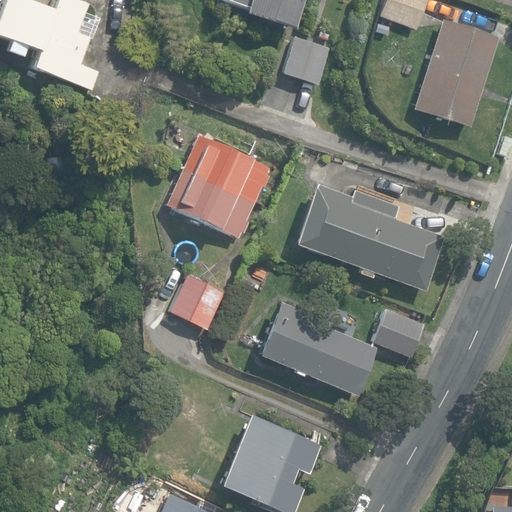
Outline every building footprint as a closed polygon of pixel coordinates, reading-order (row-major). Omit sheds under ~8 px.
[(27,68),(88,90),(95,71),(76,64),(86,37),(73,32),(83,5),(69,0),(51,0),(48,11),(17,0),(0,0),(0,1),(0,38),(33,51),(27,68)] [(240,14),(287,29),(296,0),(212,0),(213,0),(241,9),(240,14)] [(382,0),(377,17),(412,30),(423,0),(382,0)] [(409,110),(463,128),(492,38),(438,20),(409,110)] [(278,74),(315,86),(327,49),(290,38),(278,74)] [(161,206),(233,239),(236,232),(239,233),(244,222),(241,221),(257,186),(261,187),(265,177),(262,175),(265,169),(194,136),(161,206)] [(493,155),(502,158),(508,140),(499,137),(493,155)] [(63,175),(62,155),(43,156),(45,177),(63,175)] [(369,272),(420,291),(440,237),(390,219),(395,207),(349,191),(347,198),(311,185),(290,244),(356,268),(355,273),(367,277),(369,272)] [(166,312),(202,329),(220,293),(183,275),(166,312)] [(254,354),(353,395),(373,348),(322,328),(324,322),(275,302),(254,354)] [(370,341),(407,357),(420,326),(383,310),(370,341)] [(213,486),(272,511),(285,511),(296,486),(284,481),(290,469),(302,474),(315,445),(244,414),(213,486)] [(96,462),(111,470),(118,457),(102,449),(96,462)] [(203,511),(165,494),(156,511),(203,511)] [(511,511),(511,501),(511,507),(488,506),(488,511),(511,511)]
